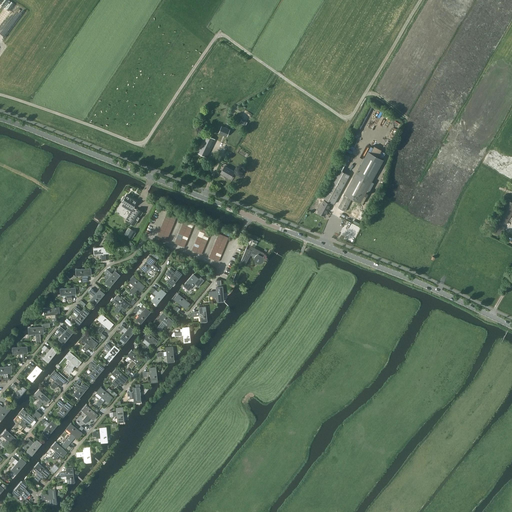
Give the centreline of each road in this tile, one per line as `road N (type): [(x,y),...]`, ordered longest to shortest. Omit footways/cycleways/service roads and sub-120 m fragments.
road 1 (track): [(0,94),(143,146),(219,33),(345,119),(420,0)]
road 2 (residential): [(223,268),(37,495)]
road 3 (unclassified): [(511,325),(249,215)]
road 4 (residential): [(171,247),(155,280),(0,469)]
road 5 (unclassified): [(249,215),(0,118)]
road 6 (residential): [(151,238),(104,266),(0,394)]
